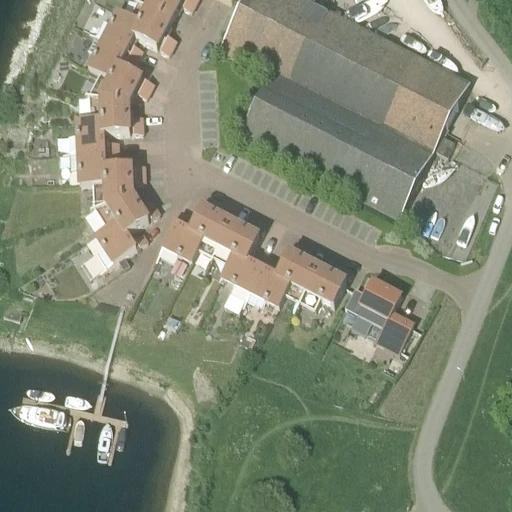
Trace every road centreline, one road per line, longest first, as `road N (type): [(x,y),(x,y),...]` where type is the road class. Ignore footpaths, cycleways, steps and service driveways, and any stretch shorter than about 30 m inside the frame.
road 1 (residential): [(480,300),(424,273),(365,259),(181,165),(177,91),(219,5)]
road 2 (unclassified): [(429,508),(421,461),(480,300)]
